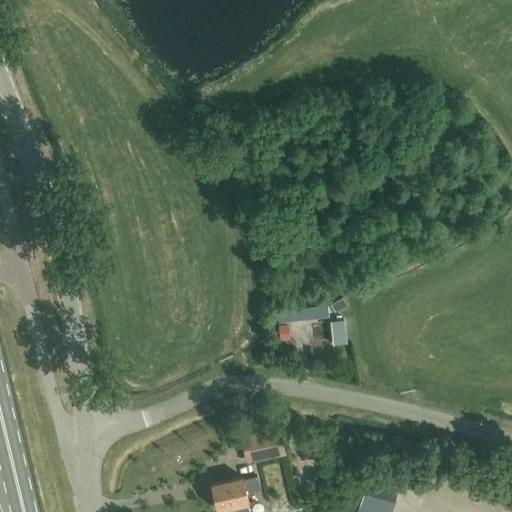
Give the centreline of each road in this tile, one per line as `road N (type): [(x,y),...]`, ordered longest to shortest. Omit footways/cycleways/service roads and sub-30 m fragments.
road 1 (unclassified): [(511,441),(335,394),(240,382),(88,435)]
road 2 (unclassified): [(88,435),(61,261),(0,75)]
road 3 (unclassified): [(92,501),(56,409),(20,265)]
